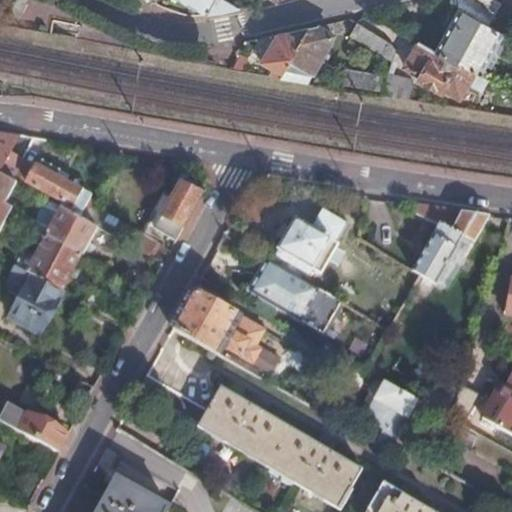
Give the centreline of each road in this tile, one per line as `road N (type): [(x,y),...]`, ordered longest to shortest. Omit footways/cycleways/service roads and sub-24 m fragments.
road 1 (residential): [(245,156),(47,511)]
road 2 (residential): [(74,0),(171,38),(220,36),(343,0)]
road 3 (residential): [(511,197),(245,156)]
road 4 (residential): [(245,156),(0,106)]
